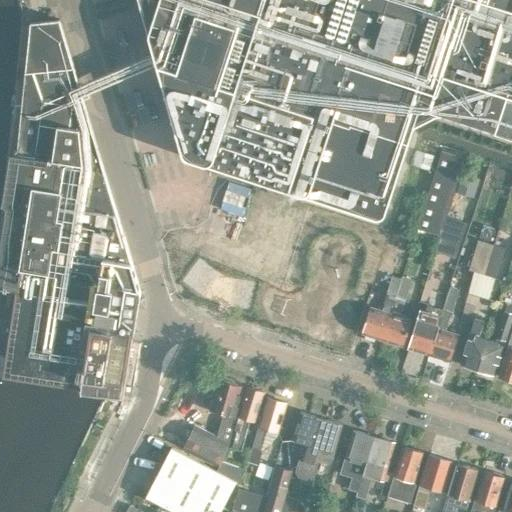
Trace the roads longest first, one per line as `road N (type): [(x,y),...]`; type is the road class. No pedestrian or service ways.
road 1 (unclassified): [(511,425),(162,321)]
road 2 (unclassified): [(162,321),(69,0)]
road 3 (unclassified): [(88,511),(146,395),(162,321)]
